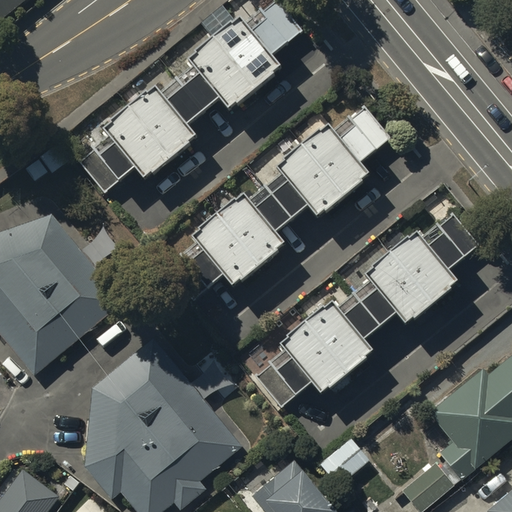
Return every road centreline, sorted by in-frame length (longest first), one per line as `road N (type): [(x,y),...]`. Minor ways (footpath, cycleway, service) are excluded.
road 1 (primary): [(511,158),(380,0)]
road 2 (unclassified): [(175,0),(111,38),(22,70)]
